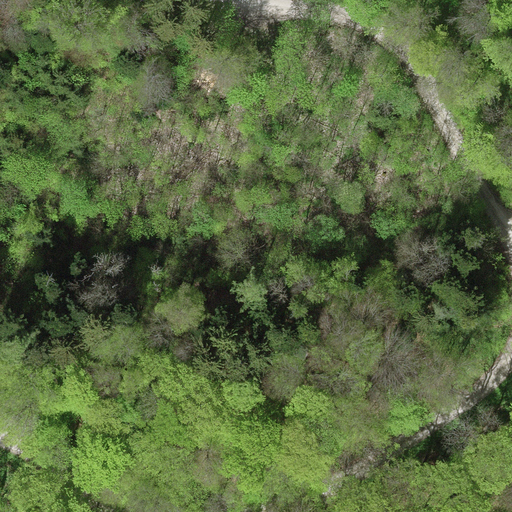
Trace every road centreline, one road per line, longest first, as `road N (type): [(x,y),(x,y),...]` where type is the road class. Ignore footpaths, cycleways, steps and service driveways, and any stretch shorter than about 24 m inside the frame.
road 1 (track): [(256,0),(332,12),(375,32),(411,66),(511,233)]
road 2 (track): [(511,362),(368,467),(259,511)]
road 3 (track): [(141,511),(0,435)]
